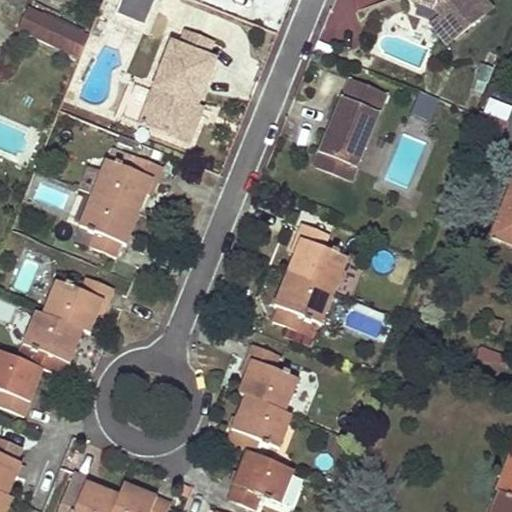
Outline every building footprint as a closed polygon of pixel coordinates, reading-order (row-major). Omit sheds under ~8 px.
[(121,0),(117,15),(146,24),(153,0),(121,0)] [(414,0),(434,7),(441,17),(430,25),(445,45),(490,10),(482,0),(414,0)] [(88,40),(29,10),(19,30),(80,60),(88,40)] [(137,125),(175,141),(189,106),(196,109),(215,63),(206,59),(212,45),(184,33),(178,48),(170,45),(150,92),(137,125)] [(386,98),(349,83),(318,156),(355,172),(386,98)] [(410,114),(429,122),(438,100),(419,92),(410,114)] [(189,106),(175,141),(187,145),(201,111),(196,109),(189,106)] [(479,113),(475,124),(503,135),(507,124),(479,113)] [(318,156),(313,170),(350,185),(355,172),(318,156)] [(129,173),(105,163),(92,196),(139,215),(147,196),(152,183),(156,184),(162,170),(135,159),(129,173)] [(147,196),(151,198),(156,184),(152,183),(147,196)] [(511,186),(492,236),(511,243),(511,186)] [(92,196),(79,229),(88,233),(87,235),(94,237),(89,249),(116,260),(122,246),(126,248),(139,215),(92,196)] [(334,294),(347,261),(338,257),(339,255),(333,252),(332,255),(323,251),(328,237),(301,226),(295,241),(300,243),(295,256),(287,275),(334,294)] [(295,241),(290,254),(295,256),(300,243),(295,241)] [(311,324),(321,327),(334,294),(287,275),(274,308),(278,310),(272,324),(300,335),(304,323),(310,326),(311,324)] [(80,294),(56,284),(43,317),(82,333),(89,336),(97,317),(102,304),(107,306),(113,291),(86,280),(80,294)] [(0,301),(0,322),(8,325),(15,306),(0,301)] [(97,317),(101,319),(107,306),(102,304),(97,317)] [(36,314),(22,347),(32,351),(31,354),(37,356),(38,354),(42,356),(36,369),(42,372),(63,380),(82,333),(43,317),(36,314)] [(503,323),(487,318),(483,327),(492,330),(490,334),(498,337),(503,323)] [(280,358),(253,347),(246,362),(251,365),(246,378),(238,396),(245,399),(285,416),(298,382),(289,379),(290,376),(284,374),(283,376),(274,372),(280,358)] [(505,370),(509,360),(479,349),(476,359),(505,370)] [(0,397),(0,409),(23,419),(42,372),(36,369),(0,354),(0,393),(2,394),(0,397)] [(246,362),(241,376),(246,378),(251,365),(246,362)] [(245,399),(226,446),(247,455),(252,457),(258,443),(262,445),(261,447),(268,450),(269,448),(278,451),(291,418),(285,416),(245,399)] [(21,453),(0,444),(0,496),(8,499),(21,466),(17,464),(21,453)] [(511,511),(511,454),(502,480),(511,484),(511,488),(508,497),(500,494),(492,511),(511,511)] [(227,502),(252,511),(254,511),(260,499),(264,501),(263,503),(270,505),(271,503),(280,507),(294,474),(252,457),(247,455),(227,502)] [(74,475),(63,501),(58,511),(113,511),(119,498),(100,490),(87,485),(88,480),(74,475)] [(100,490),(102,486),(88,480),(87,485),(100,490)] [(511,484),(502,480),(497,493),(500,494),(508,497),(511,488),(511,484)] [(113,511),(168,511),(171,506),(123,486),(119,498),(113,511)] [(0,511),(7,511),(12,501),(8,499),(0,496),(0,511)]
